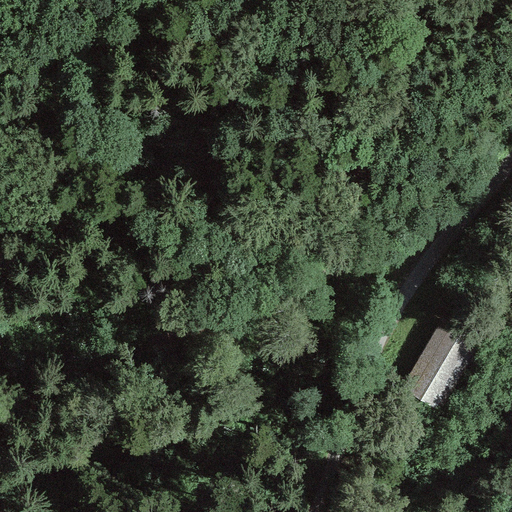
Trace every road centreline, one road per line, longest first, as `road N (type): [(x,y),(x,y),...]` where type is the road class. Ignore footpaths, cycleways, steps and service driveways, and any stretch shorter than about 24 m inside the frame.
road 1 (track): [(457,225),(67,381),(0,417)]
road 2 (track): [(511,161),(397,308),(318,511)]
